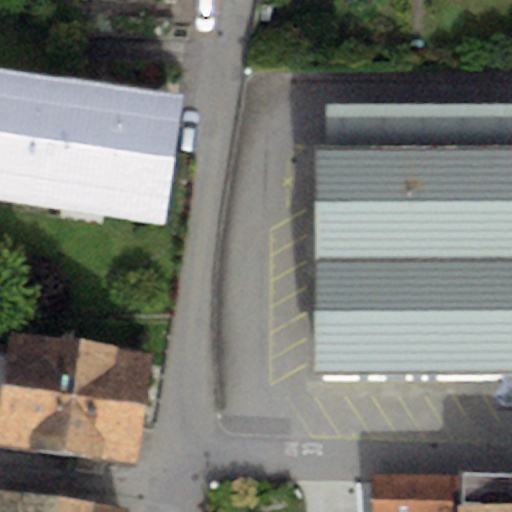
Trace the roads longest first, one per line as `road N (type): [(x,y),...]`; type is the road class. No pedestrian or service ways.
road 1 (residential): [(177,455),(236,0)]
road 2 (residential): [(177,455),(511,460)]
